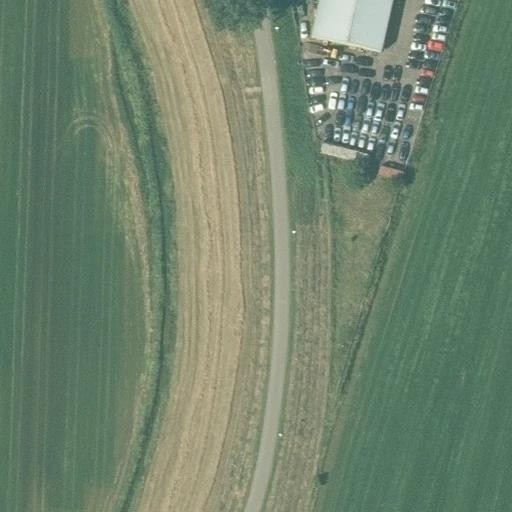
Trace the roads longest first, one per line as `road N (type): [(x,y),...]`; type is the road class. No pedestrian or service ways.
road 1 (unclassified): [(253,511),(280,351),(281,288),(256,0)]
road 2 (unknown): [(403,0),(374,119)]
